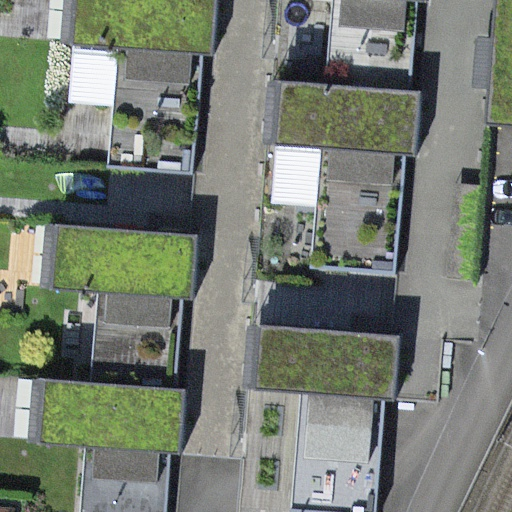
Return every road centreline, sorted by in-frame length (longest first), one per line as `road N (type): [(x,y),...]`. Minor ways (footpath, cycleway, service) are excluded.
road 1 (residential): [(195,511),(244,0)]
road 2 (residential): [(511,336),(428,511)]
